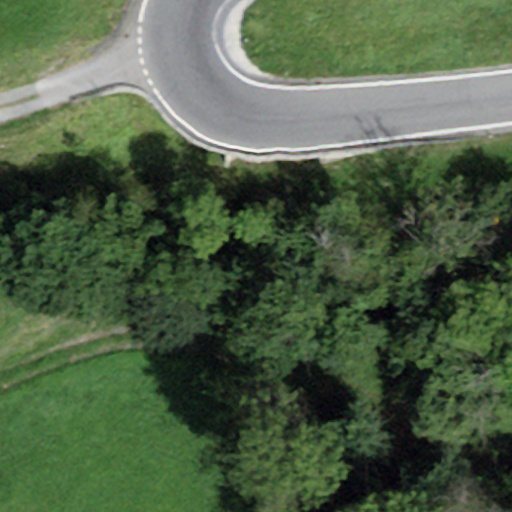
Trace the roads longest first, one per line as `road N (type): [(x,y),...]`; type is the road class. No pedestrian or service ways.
road 1 (track): [(511,450),(207,343),(159,336),(119,338),(0,377)]
road 2 (tertiary): [(511,97),(249,118),(205,94),(190,74),(180,28),(190,0)]
road 3 (track): [(0,107),(181,49)]
